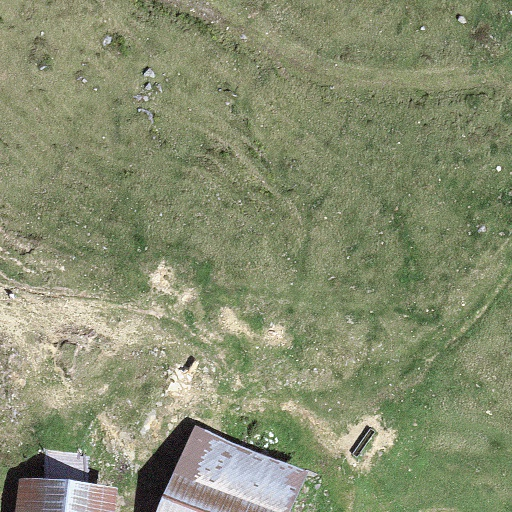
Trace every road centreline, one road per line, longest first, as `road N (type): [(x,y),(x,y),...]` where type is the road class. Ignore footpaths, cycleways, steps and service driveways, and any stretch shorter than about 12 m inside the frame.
road 1 (track): [(511,188),(449,295),(354,389),(0,298)]
road 2 (track): [(511,69),(409,81),(279,57),(156,0)]
